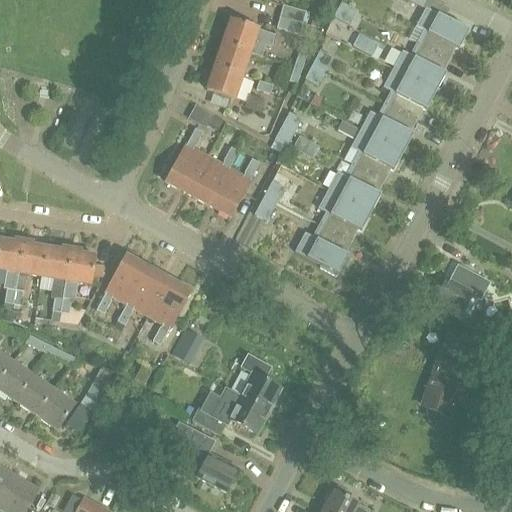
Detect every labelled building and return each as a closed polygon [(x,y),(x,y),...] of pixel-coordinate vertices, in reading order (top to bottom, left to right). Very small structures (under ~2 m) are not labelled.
[(334,18),(351,26),(358,13),(342,4),(334,18)] [(282,18),(303,23),(306,14),(285,8),(282,18)] [(420,47),(447,61),(453,49),(458,52),(468,33),(425,10),(415,29),(426,34),(420,47)] [(278,30),(299,36),(303,23),(282,18),(278,30)] [(232,21),(224,44),(251,53),(250,54),(250,56),(262,60),(266,48),(271,50),(276,36),(232,21)] [(251,53),(224,44),(216,67),(243,76),(250,56),(250,54),(251,53)] [(392,71),(435,94),(445,76),(440,73),(447,61),(420,47),(413,59),(402,53),(392,71)] [(313,67),(325,74),(333,59),(320,53),(313,67)] [(295,68),(303,70),(307,57),(299,55),(295,68)] [(208,90),(235,99),(243,76),(216,67),(208,90)] [(305,82),(318,88),(325,74),(313,67),(305,82)] [(291,82),(298,85),(303,70),(295,68),(291,82)] [(387,107),(414,122),(421,110),(425,112),(435,94),(392,71),(383,89),(394,95),(387,107)] [(256,91),(269,96),(272,87),(259,83),(256,91)] [(253,101),(252,116),(274,118),(275,103),(253,101)] [(360,132),(403,155),(413,136),(408,134),(414,122),(387,107),(381,119),(370,113),(360,132)] [(282,129),(294,135),(302,120),(290,114),(282,129)] [(218,132),(223,123),(221,122),(212,117),(207,126),(218,132)] [(275,143),(287,149),(294,135),(282,129),(275,143)] [(166,183),(188,195),(209,157),(195,150),(203,134),(195,130),(180,158),(166,183)] [(393,173),(403,155),(360,132),(350,150),(361,156),(355,168),(382,182),(388,170),(393,173)] [(228,168),(230,169),(238,153),(231,150),(223,163),(224,163),(223,165),(209,157),(188,195),(210,207),(223,182),(222,181),(228,171),(227,170),(228,168)] [(244,176),(230,169),(228,168),(227,170),(228,171),(222,181),(223,182),(210,207),(232,219),(261,165),(252,161),(244,176)] [(327,192),(370,215),(380,197),(375,195),(382,182),(355,168),(348,180),(337,174),(327,192)] [(273,184),(264,201),(275,207),(284,190),(273,184)] [(322,229),(349,243),(356,231),(361,234),(370,215),(327,192),(318,211),(329,217),(322,229)] [(275,207),(264,201),(255,218),(266,224),(275,207)] [(295,254),(337,277),(348,258),(343,255),(349,243),(322,229),(316,241),(305,235),(295,254)] [(19,273),(24,244),(0,240),(0,269),(7,271),(4,291),(7,291),(5,306),(14,307),(16,290),(17,291),(20,273),(19,273)] [(27,274),(43,277),(48,248),(24,244),(19,273),(20,273),(17,291),(16,290),(14,307),(22,308),(24,295),(26,282),(27,274)] [(55,301),(53,312),(62,313),(72,252),(48,248),(43,277),(55,279),(52,301),(55,301)] [(72,252),(62,313),(62,315),(69,316),(71,303),(75,303),(78,283),(91,285),(93,277),(95,265),(96,256),(72,252)] [(128,308),(149,269),(127,257),(97,312),(105,317),(114,300),(127,307),(128,308)] [(95,265),(93,277),(102,279),(104,267),(95,265)] [(134,311),(149,320),(170,280),(149,269),(128,308),(119,325),(125,328),(134,311)] [(463,313),(470,317),(479,301),(471,297),(473,293),(447,279),(434,302),(461,316),(463,313)] [(153,343),(160,347),(169,330),(171,331),(192,292),(170,280),(149,320),(162,327),(153,343)] [(13,312),(12,320),(18,321),(20,313),(13,312)] [(51,322),(60,324),(62,315),(62,313),(53,312),(51,322)] [(90,332),(92,316),(70,313),(68,329),(90,332)] [(443,348),(506,363),(510,342),(482,335),(448,327),(443,348)] [(170,355),(190,366),(204,341),(184,330),(170,355)] [(0,384),(13,364),(0,355),(0,339),(1,338),(0,337),(0,384)] [(24,346),(48,357),(49,355),(53,348),(29,337),(24,346)] [(48,357),(70,368),(74,359),(53,348),(49,355),(48,357)] [(241,398),(269,413),(282,390),(264,381),(270,369),(247,357),(241,368),(254,375),(241,398)] [(453,400),(461,403),(472,372),(440,361),(425,402),(423,408),(447,416),(453,400)] [(0,384),(0,392),(17,403),(34,378),(13,364),(0,384)] [(136,380),(146,386),(153,373),(143,368),(136,380)] [(87,395),(98,401),(111,377),(100,371),(87,395)] [(17,403),(38,417),(55,391),(34,378),(17,403)] [(60,430),(64,433),(73,419),(69,416),(76,405),(55,391),(38,417),(59,431),(60,430)] [(73,416),(83,423),(97,403),(86,396),(73,416)] [(229,420),(257,435),(269,413),(241,398),(229,420)] [(199,480),(227,495),(239,472),(209,456),(216,442),(181,422),(177,429),(178,429),(176,432),(178,440),(182,442),(171,463),(173,471),(197,484),(199,480)] [(232,441),(236,428),(214,423),(210,435),(232,441)] [(0,499),(14,475),(0,466),(0,499)] [(0,499),(0,508),(6,511),(25,511),(39,489),(14,475),(0,499)] [(320,511),(369,511),(350,501),(352,497),(336,488),(334,493),(332,492),(320,511)] [(74,511),(91,511),(96,505),(83,497),(74,511)]
